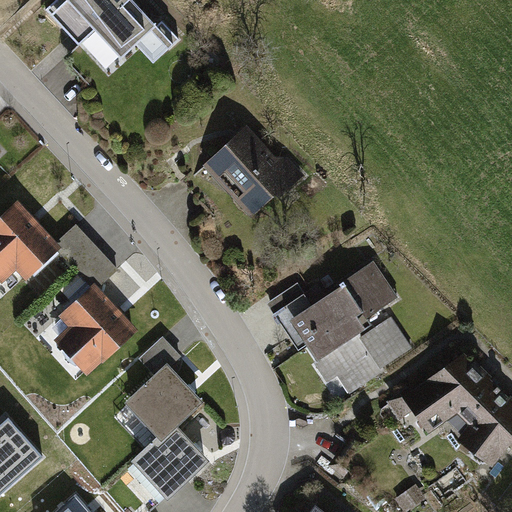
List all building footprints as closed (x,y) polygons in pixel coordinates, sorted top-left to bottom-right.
[(159,22),(138,0),(67,0),(50,16),(81,49),(95,36),(120,64),(137,48),(156,69),(186,41),(165,17),(159,22)] [(276,156),(247,125),(203,165),(251,214),(274,192),(280,198),(304,174),(288,157),(276,156)] [(55,243),(17,201),(0,216),(0,280),(0,281),(15,268),(25,279),(56,250),(59,247),(55,243)] [(117,268),(77,224),(55,243),(59,247),(56,250),(74,270),(89,286),(96,280),(100,284),(117,268)] [(398,297),(373,260),(285,319),(339,399),(415,349),(391,315),(369,330),(363,321),(398,297)] [(96,280),(89,286),(58,314),(71,328),(56,341),(88,376),(140,329),(100,284),(96,280)] [(155,374),(167,363),(179,353),(162,334),(138,356),(155,374)] [(463,418),(494,383),(460,351),(411,389),(408,385),(387,401),(401,418),(412,410),(429,433),(457,413),(463,418)] [(186,356),(173,367),(193,389),(205,379),(186,356)] [(167,363),(155,374),(125,401),(157,436),(160,439),(175,425),(201,401),(167,363)] [(511,399),(494,383),(463,418),(469,424),(457,440),(492,467),(511,440),(511,399)] [(0,494),(43,457),(9,418),(0,426),(0,494)] [(160,439),(157,436),(130,460),(164,497),(206,459),(175,425),(160,439)] [(89,511),(76,496),(58,511),(89,511)]
